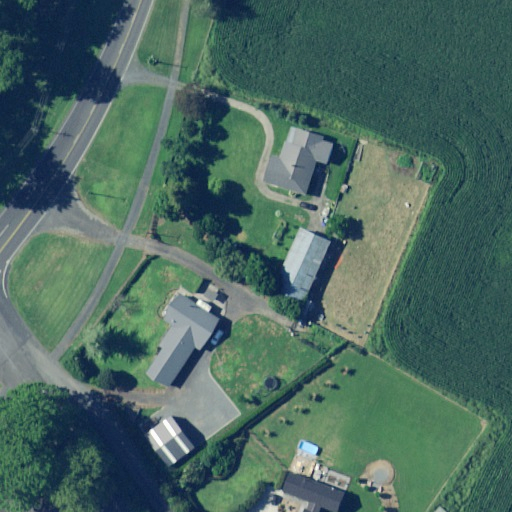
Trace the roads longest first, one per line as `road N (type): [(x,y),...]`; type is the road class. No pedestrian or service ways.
road 1 (tertiary): [(0,248),(39,201),(98,102),(140,0)]
road 2 (track): [(113,67),(252,109),(271,132),(261,164)]
road 3 (track): [(162,511),(77,389)]
